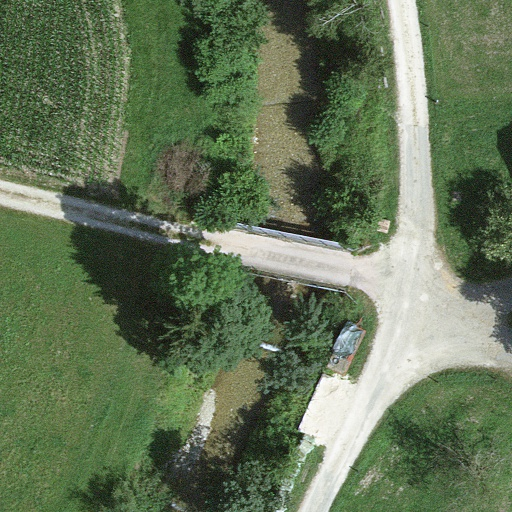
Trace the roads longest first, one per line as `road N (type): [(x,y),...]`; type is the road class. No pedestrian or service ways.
road 1 (track): [(0,202),(414,293)]
road 2 (track): [(414,293),(413,98),(400,0)]
road 3 (track): [(414,293),(392,362),(322,511)]
